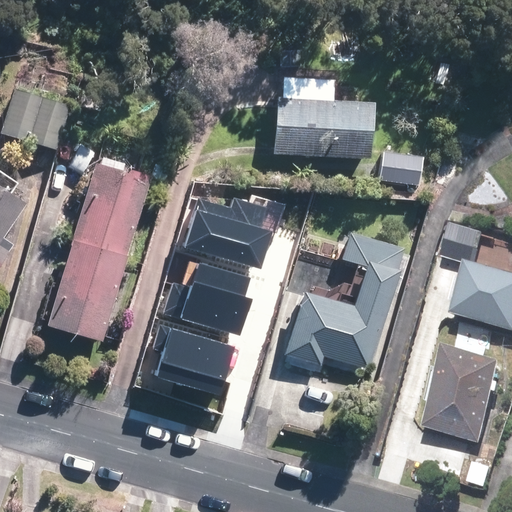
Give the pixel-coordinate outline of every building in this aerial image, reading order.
[(361,159),(364,105),(324,104),(325,83),(273,81),(272,101),(267,101),(265,155),(361,159)] [(63,107),(6,93),(0,115),(0,137),(51,151),(63,107)] [(85,166),(41,327),(97,343),(141,181),(85,166)] [(0,255),(6,246),(0,242),(0,233),(17,206),(0,195),(0,255)] [(342,308),(292,295),(276,356),(314,366),(316,357),(362,369),(386,273),(353,264),(342,308)] [(259,304),(215,265),(155,335),(199,373),(259,304)] [(511,337),(511,285),(461,272),(448,321),(511,338),(511,337)] [(440,357),(420,433),(476,447),(495,371),(440,357)]
